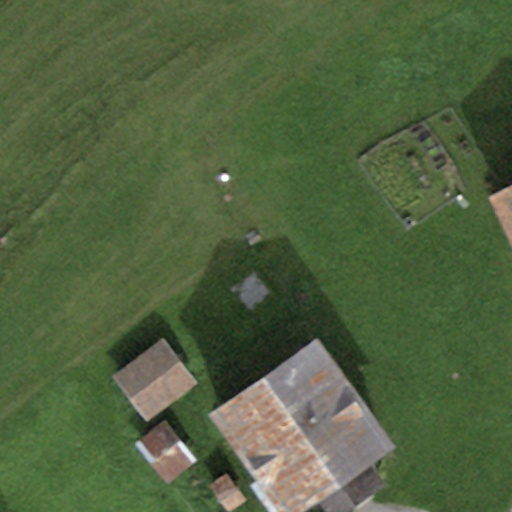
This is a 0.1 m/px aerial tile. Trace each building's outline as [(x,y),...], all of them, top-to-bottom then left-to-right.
[(511,186),(488,199),(511,246),(511,186)] [(317,338),(203,417),(269,511),(308,511),(318,505),(322,511),(345,511),(381,488),(367,468),(395,449),(317,338)] [(162,340),(111,378),(145,423),(196,385),(162,340)] [(163,421),(134,444),(167,485),(196,462),(163,421)] [(229,511),(244,501),(225,474),(208,486),(226,511),(229,511)]
